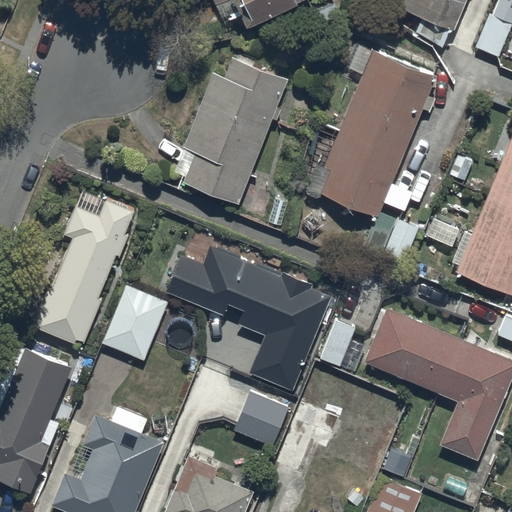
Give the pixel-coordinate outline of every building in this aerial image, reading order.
[(232,0),(243,22),(292,0),(214,0),(215,3),(220,0),(232,0)] [(396,0),(395,4),(452,27),(462,0),(396,0)] [(511,0),(495,0),(490,12),(488,11),(473,45),(498,55),(511,23),(511,0)] [(390,180),(432,71),(354,40),(345,65),(360,71),(338,127),(319,120),(305,157),(315,161),(304,191),(317,196),(319,192),(373,213),(360,247),(402,263),(416,224),(378,209),(382,200),(404,209),(411,189),(390,180)] [(237,201),(286,77),(230,55),(222,74),(210,70),(170,170),(182,175),(181,179),(237,201)] [(511,129),(471,231),(463,228),(450,260),(458,263),(455,269),(511,292),(511,290),(511,129)] [(122,231),(132,209),(104,197),(97,213),(75,204),(72,209),(67,207),(60,224),(64,226),(62,232),(71,236),(49,288),(47,287),(31,324),(79,345),(99,297),(96,296),(114,253),(117,254),(126,233),(122,231)] [(142,358),(165,299),(125,283),(102,342),(142,358)] [(475,456),(511,367),(511,357),(387,305),(364,359),(456,397),(438,441),(475,456)] [(511,313),(505,311),(496,332),(511,339),(511,313)] [(370,332),(334,317),(318,353),(354,368),(370,332)] [(0,478),(30,491),(50,440),(43,437),(71,366),(23,347),(0,404),(0,478)] [(229,375),(202,364),(188,403),(215,413),(229,375)] [(310,443),(326,449),(337,416),(299,402),(276,467),(299,475),(310,443)] [(72,511),(132,511),(163,437),(141,430),(146,416),(116,403),(110,417),(95,410),(81,443),(92,447),(80,475),(65,469),(51,503),(72,511)] [(185,489),(173,484),(163,511),(242,511),(251,488),(210,474),(208,479),(191,473),(185,489)] [(410,511),(420,490),(381,474),(365,511),(410,511)] [(511,511),(511,503),(507,501),(502,511),(511,511)]
